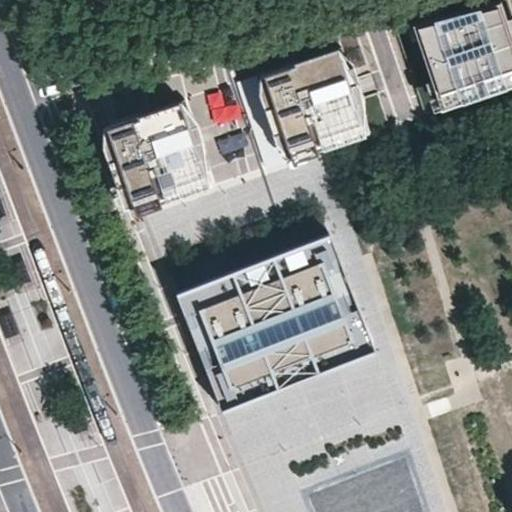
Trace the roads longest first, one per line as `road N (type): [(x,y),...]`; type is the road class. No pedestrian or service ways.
road 1 (primary): [(180,511),(19,96)]
road 2 (residential): [(367,7),(19,96)]
